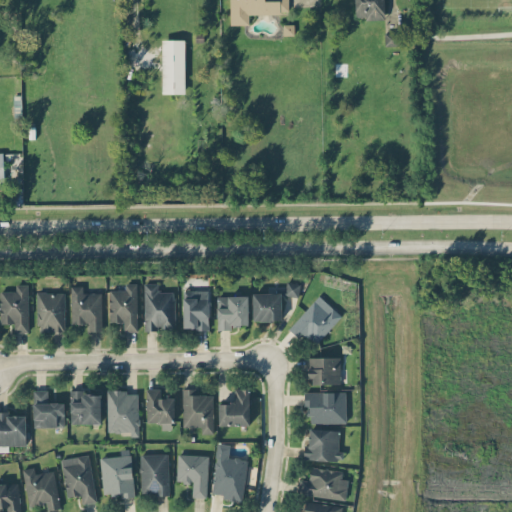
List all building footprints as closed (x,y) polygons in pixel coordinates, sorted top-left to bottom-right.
[(229,0),(230,24),(250,24),(249,14),(288,13),(288,0),(229,0)] [(384,18),(383,0),(354,0),(355,19),(384,18)] [(403,45),(402,32),(384,33),(385,46),(403,45)] [(161,39),(162,94),(185,93),(184,39),(161,39)] [(285,294),(298,297),(300,283),(287,281),(285,294)] [(109,322),(123,322),(123,331),(137,331),(138,283),(125,283),(125,290),(110,290),(109,322)] [(159,283),(144,283),(144,330),(175,329),(175,292),(159,292),(159,283)] [(0,322),(14,323),(14,332),(28,332),(28,284),(16,284),(16,291),(0,290),(0,322)] [(71,323),(88,324),(88,330),(102,330),(102,293),(83,293),(83,286),(71,285),(71,323)] [(208,329),(209,290),(183,290),(183,329),(208,329)] [(64,292),(37,292),(38,332),(65,331),(64,292)] [(281,320),(281,293),(252,293),(253,321),(281,320)] [(248,295),(217,296),(217,330),(231,329),(231,325),(248,324),(248,295)] [(289,327),(311,348),(341,316),(319,295),(289,327)] [(310,384),(340,384),(340,357),(309,357),(310,384)] [(146,388),(145,422),(161,422),(161,429),(173,430),(174,398),(160,397),(160,389),(146,388)] [(183,427),(201,427),(201,434),(213,433),(213,394),(196,395),(195,388),(182,388),(183,427)] [(219,425),(250,425),(249,388),(235,388),(235,402),(218,402),(219,425)] [(126,394),(126,389),(107,390),(107,432),(131,431),(131,436),(139,436),(138,393),(126,394)] [(64,427),(64,402),(47,402),(47,390),(33,390),(33,427),(64,427)] [(346,423),(346,391),(305,392),(305,415),(310,415),(311,423),(346,423)] [(101,392),(70,392),(70,423),(100,424),(101,392)] [(26,445),(25,413),(0,413),(0,451),(4,451),(4,445),(26,445)] [(304,445),(303,459),(339,460),(340,430),(309,429),(309,445),(304,445)] [(243,501),(247,459),(228,457),(230,444),(217,443),(212,493),(223,494),(222,499),(243,501)] [(134,495),(131,449),(120,449),(121,456),(100,457),(102,496),(134,495)] [(140,454),(140,494),(168,494),(168,453),(140,454)] [(61,458),(66,497),(81,495),(82,503),(95,502),(89,454),(61,458)] [(208,455),(177,454),(176,482),(192,482),(192,497),(207,497),(208,455)] [(22,468),(29,506),(46,503),(47,510),(60,508),(54,470),(35,473),(34,466),(22,468)] [(345,500),(348,479),(341,478),(342,471),(311,467),(309,480),(300,479),(298,493),(345,500)] [(19,511),(19,483),(0,483),(0,508),(7,508),(7,511),(19,511)]
